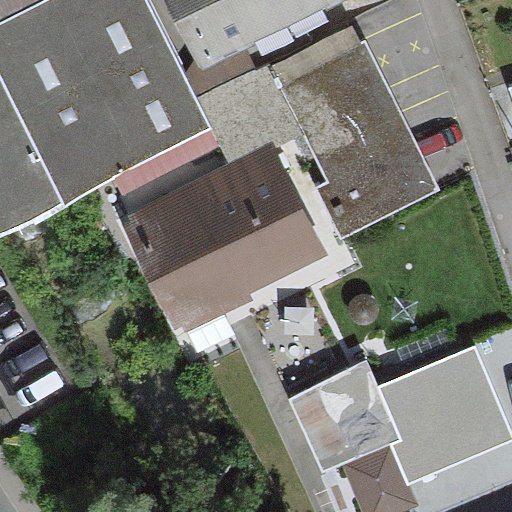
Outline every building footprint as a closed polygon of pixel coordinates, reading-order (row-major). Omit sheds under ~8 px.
[(0,0),(0,9),(18,0),(0,0)] [(0,225),(27,212),(214,119),(187,66),(154,0),(18,0),(0,9),(0,225)] [(178,0),(201,46),(203,49),(298,3),(303,0),(178,0)] [(446,184),(367,28),(362,30),(354,14),(314,34),(298,3),(203,49),(201,46),(187,66),(214,119),(233,156),(274,136),(276,140),(303,127),(327,174),(315,179),(343,235),(446,184)] [(126,214),(183,324),(253,287),(251,283),(329,242),(276,140),(274,136),(233,156),(126,214)] [(511,430),(474,341),(379,381),(400,430),(391,434),(410,476),(511,433),(511,430)] [(391,434),(400,430),(379,381),(368,356),(288,391),(322,467),(340,459),(364,511),(396,511),(421,501),(410,476),(391,434)]
